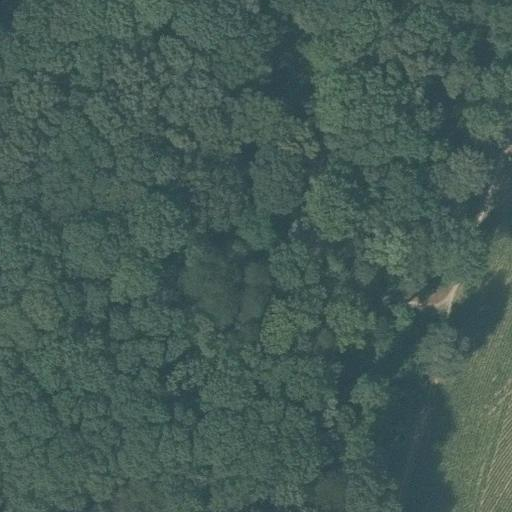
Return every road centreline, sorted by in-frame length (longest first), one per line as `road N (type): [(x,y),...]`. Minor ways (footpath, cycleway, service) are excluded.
road 1 (track): [(511,123),(447,320)]
road 2 (track): [(447,320),(405,452),(397,511)]
